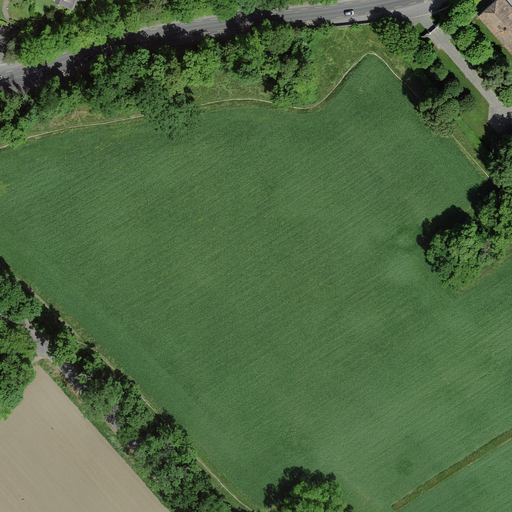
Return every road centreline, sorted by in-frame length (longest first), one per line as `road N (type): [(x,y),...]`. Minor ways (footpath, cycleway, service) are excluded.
road 1 (secondary): [(0,83),(170,33),(398,0)]
road 2 (residential): [(0,311),(56,357),(197,511)]
